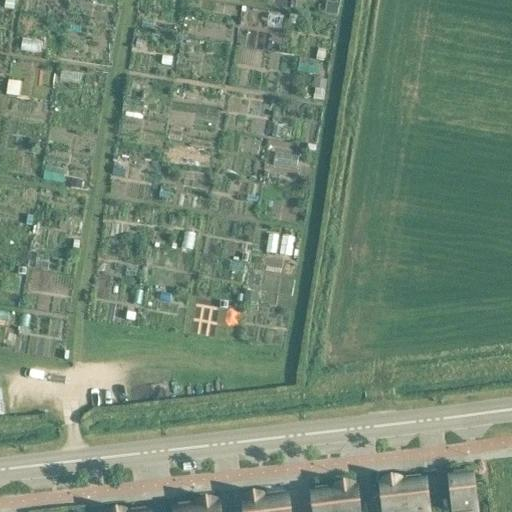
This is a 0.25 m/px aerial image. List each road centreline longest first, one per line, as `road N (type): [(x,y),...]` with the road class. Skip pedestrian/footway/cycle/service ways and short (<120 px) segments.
road 1 (tertiary): [(0,471),(511,409)]
road 2 (track): [(9,385),(137,370)]
